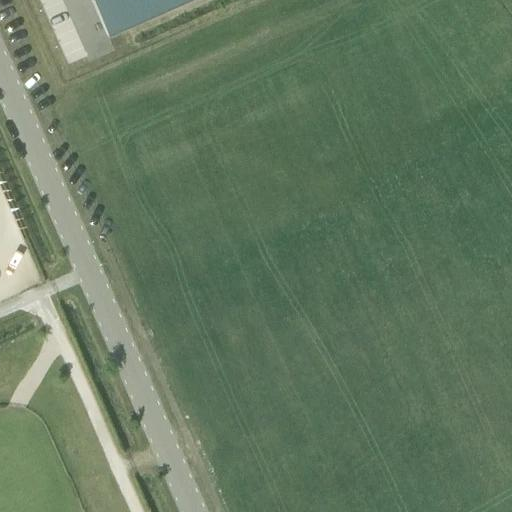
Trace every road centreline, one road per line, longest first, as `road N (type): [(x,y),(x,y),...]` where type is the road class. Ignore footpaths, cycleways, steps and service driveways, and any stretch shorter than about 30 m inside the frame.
road 1 (unclassified): [(0,69),(195,511)]
road 2 (track): [(38,296),(137,511)]
